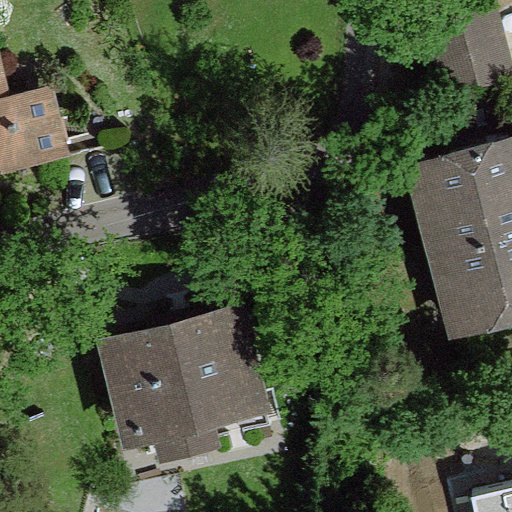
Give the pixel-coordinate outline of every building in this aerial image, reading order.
[(510,74),(492,6),(435,22),(451,89),(510,74)] [(0,68),(0,166),(66,150),(50,87),(7,97),(0,68)] [(511,135),(422,159),(464,323),(511,310),(511,135)] [(312,310),(300,262),(268,271),(281,319),(312,310)] [(226,309),(121,335),(140,424),(153,421),(161,450),(215,438),(210,408),(248,399),(226,309)]
